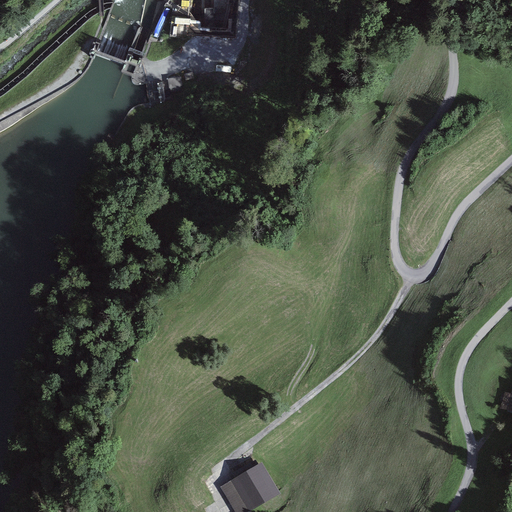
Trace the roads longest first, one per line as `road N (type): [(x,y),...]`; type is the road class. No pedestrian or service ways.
road 1 (unclassified): [(411,275),(395,254),(398,185),(408,156),(449,98),(448,0)]
road 2 (residential): [(220,466),(348,364),(391,314),(411,275)]
road 3 (unclassified): [(453,511),(472,452),(460,368),(511,301)]
road 4 (unclassified): [(511,159),(457,214),(428,270),(411,275)]
